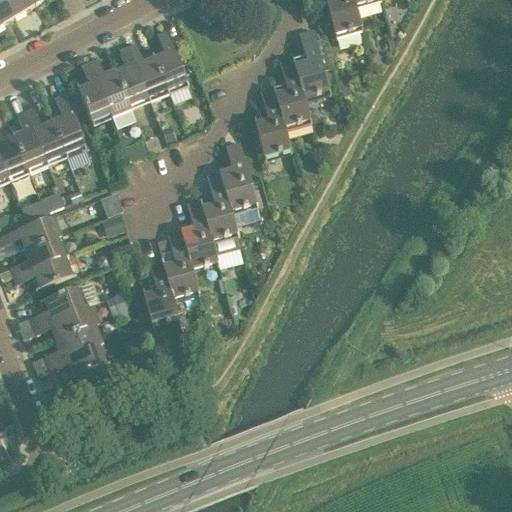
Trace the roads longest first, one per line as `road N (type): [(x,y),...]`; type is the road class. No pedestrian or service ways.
road 1 (primary): [(121,511),(511,369)]
road 2 (residential): [(140,207),(175,193),(282,33),(287,0)]
road 3 (residential): [(0,491),(34,473),(41,455),(0,345)]
road 4 (residential): [(155,0),(0,79)]
